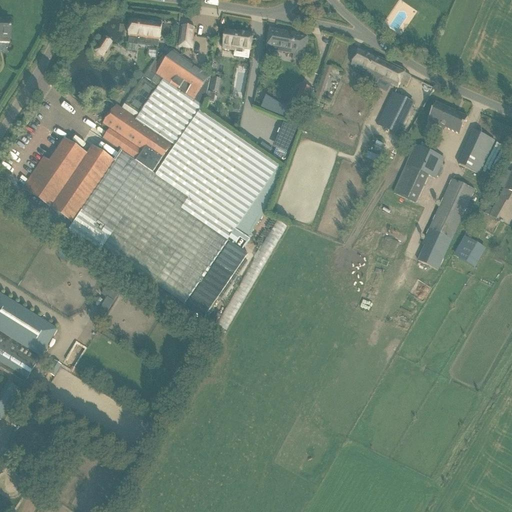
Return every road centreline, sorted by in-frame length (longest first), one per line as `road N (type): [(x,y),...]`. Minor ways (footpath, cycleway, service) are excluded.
road 1 (unclassified): [(511,113),(363,36)]
road 2 (unclassified): [(0,132),(55,38),(66,0)]
